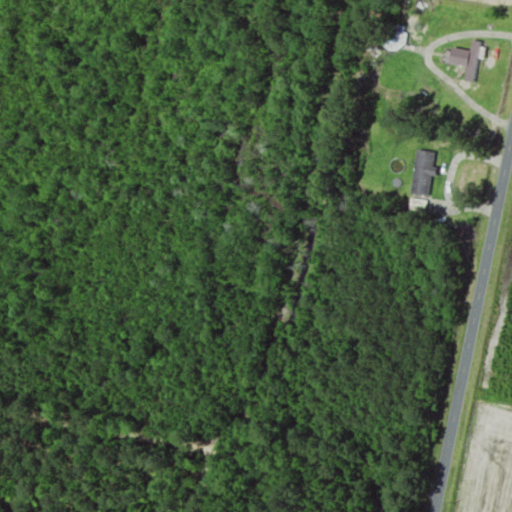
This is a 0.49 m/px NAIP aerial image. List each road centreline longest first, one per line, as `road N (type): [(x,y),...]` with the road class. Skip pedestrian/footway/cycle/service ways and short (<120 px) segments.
road 1 (residential): [(435,511),(511,134)]
road 2 (track): [(511,408),(484,401),(511,263)]
